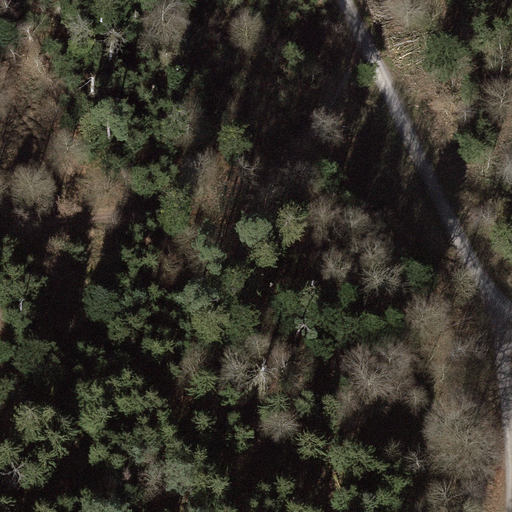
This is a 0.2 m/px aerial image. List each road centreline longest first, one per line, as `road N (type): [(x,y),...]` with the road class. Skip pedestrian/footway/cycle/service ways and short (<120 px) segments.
road 1 (track): [(4,235),(208,191),(303,145),(333,108),(363,41)]
road 2 (track): [(363,41),(495,313)]
road 3 (track): [(495,313),(511,459)]
